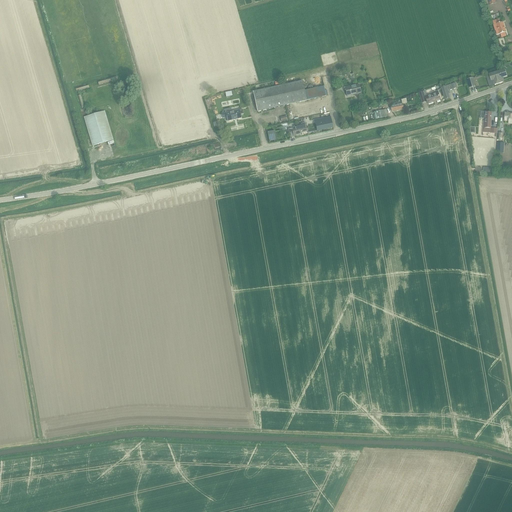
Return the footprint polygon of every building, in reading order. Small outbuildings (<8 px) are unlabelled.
[(498,31),(496,31),(497,35),(500,34),(501,37),(505,36),(504,33),(506,33),(503,22),(496,24),(498,31)] [(489,76),(490,76),(491,81),(493,81),(495,85),(503,82),(501,78),(507,76),(505,71),(489,76)] [(98,82),(99,85),(117,80),(117,77),(98,82)] [(475,86),(474,81),(473,79),(467,80),(469,88),(475,86)] [(326,96),(325,91),(324,86),(304,91),(302,81),(253,92),(257,112),(326,96)] [(441,88),(443,95),(445,100),(450,98),(449,94),(450,93),(449,91),(457,88),(455,83),(441,88)] [(345,88),(346,91),(347,96),(361,93),(360,88),(359,85),(345,88)] [(428,104),(434,102),(441,100),(438,92),(427,96),(425,91),(424,89),(418,91),(422,103),(427,101),(428,104)] [(86,114),(93,112),(92,105),(85,106),(86,114)] [(239,110),(225,113),(222,114),(223,118),(226,118),(227,121),(241,118),(240,115),(243,114),(244,113),(243,110),(242,110),(239,110)] [(105,111),(84,117),(92,146),(113,140),(105,111)] [(381,111),(374,112),(375,119),(383,117),(382,115),(381,111)] [(497,129),(491,128),(492,113),(486,112),(486,113),(481,112),(481,119),(484,119),(483,133),(495,133),(497,134),(497,129)] [(319,120),(315,120),(317,131),(333,128),(330,117),(319,120)] [(297,128),(288,129),(290,137),(300,135),(300,133),(307,131),(305,124),(305,123),(301,124),(301,125),(296,126),(297,128)] [(275,131),(268,132),(269,141),(276,140),(275,131)]
